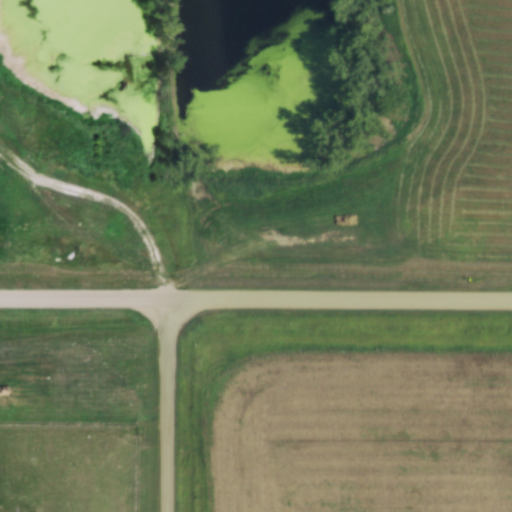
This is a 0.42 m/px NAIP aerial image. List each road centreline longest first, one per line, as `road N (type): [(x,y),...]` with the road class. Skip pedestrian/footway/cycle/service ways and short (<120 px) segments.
road 1 (residential): [(0,300),(511,302)]
road 2 (track): [(167,301),(165,0)]
road 3 (residential): [(166,511),(167,301)]
